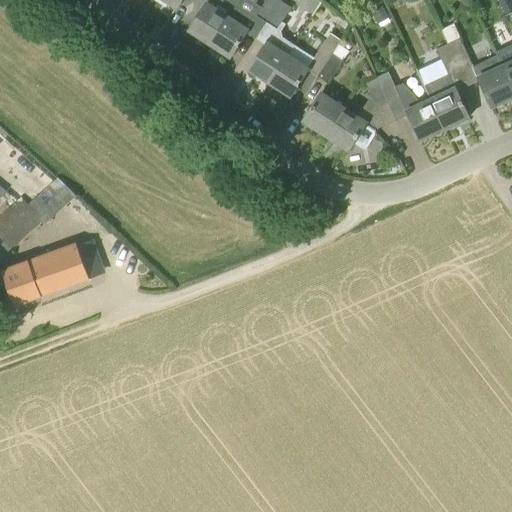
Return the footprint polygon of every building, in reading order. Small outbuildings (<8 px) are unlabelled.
[(162,0),(176,9),(182,0),(162,0)] [(209,0),(189,32),(210,46),(236,6),(235,6),(239,0),(209,0)] [(282,2),(281,1),(281,0),(266,0),(257,16),(268,23),(282,2)] [(291,8),(282,2),(268,23),(277,29),(291,8)] [(256,19),(236,6),(210,46),(230,59),(256,19)] [(479,81),(492,107),(511,97),(511,88),(497,56),(473,67),(453,24),(441,30),(448,43),(447,44),(467,87),(479,81)] [(321,72),(339,45),(342,40),(331,33),(310,65),(321,72)] [(249,71),(270,85),(288,57),(267,44),(249,71)] [(431,100),(445,129),(469,118),(457,91),(467,87),(447,44),(437,49),(449,74),(424,86),(431,100)] [(349,52),(339,45),(321,72),(318,77),(328,84),(349,52)] [(497,56),(511,88),(511,61),(502,66),(497,55),(497,56)] [(308,71),(288,57),(270,85),(290,98),(308,71)] [(389,72),(377,78),(397,120),(408,115),(420,141),(445,129),(431,100),(422,104),(403,84),(396,86),(389,72)] [(366,83),(371,95),(386,126),(397,120),(377,78),(366,83)] [(304,121),(326,135),(344,108),(322,93),(304,121)] [(357,116),(344,108),(326,135),(349,150),(353,144),(363,149),(367,149),(376,135),(375,131),(366,125),(367,123),(357,116)] [(46,224),(76,196),(58,178),(28,205),(22,197),(0,217),(0,241),(9,251),(43,220),(46,224)] [(89,278),(76,246),(3,273),(15,306),(89,278)]
